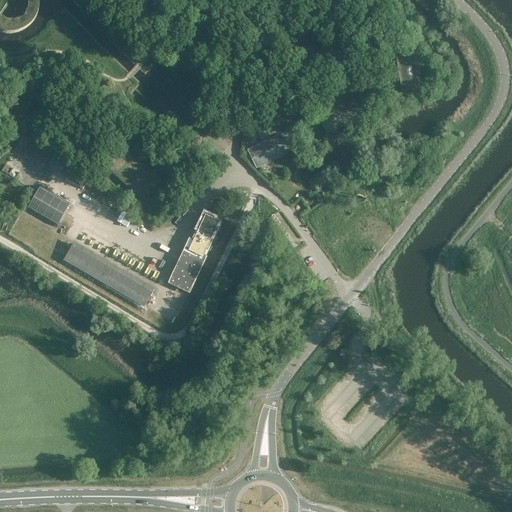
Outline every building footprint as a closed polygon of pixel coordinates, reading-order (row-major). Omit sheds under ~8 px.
[(36,3),(36,2),(36,0),(0,0),(0,29),(2,30),(7,31),(13,30),(18,29),(23,26),(28,23),(31,18),(34,13),(36,8),(36,3)] [(164,0),(158,0),(145,1),(147,21),(167,19),(164,0)] [(328,17),(310,23),(321,54),(339,47),(328,17)] [(316,72),(314,52),(294,55),(296,75),(316,72)] [(417,56),(397,59),(403,91),(422,88),(417,56)] [(355,99),(319,117),(327,135),(363,117),(355,99)] [(277,137),(248,151),(257,169),(286,155),(277,137)] [(123,145),(104,166),(143,201),(152,191),(150,190),(160,179),(123,145)] [(434,161),(424,154),(418,164),(427,170),(434,161)] [(30,213),(56,228),(67,208),(41,193),(30,213)] [(190,251),(187,249),(171,284),(189,292),(205,258),(204,257),(220,223),(206,217),(190,251)] [(75,245),(64,262),(145,309),(155,291),(75,245)]
